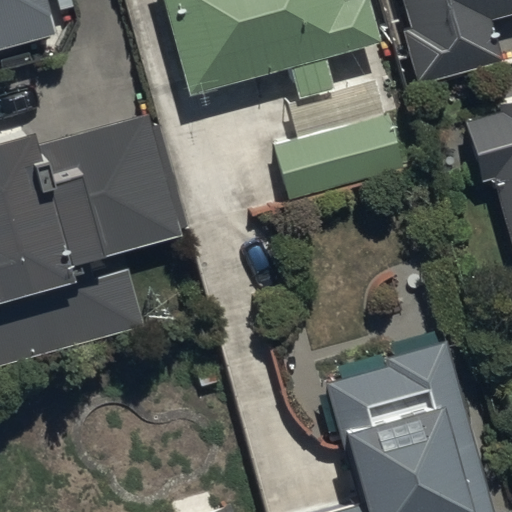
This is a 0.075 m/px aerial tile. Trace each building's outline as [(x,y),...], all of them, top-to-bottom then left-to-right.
[(0,0),(0,52),(52,38),(41,0),(0,0)] [(159,0),(184,99),(286,73),(294,103),(329,94),(321,62),(374,48),(362,0),(159,0)] [(398,35),(411,86),(499,62),(489,23),(511,16),(511,0),(397,0),(407,33),(398,35)] [(476,179),(485,176),(510,256),(511,255),(511,105),(496,110),(497,114),(459,126),(476,179)] [(270,150),(284,202),(399,170),(385,118),(270,150)] [(0,367),(138,329),(118,259),(178,243),(144,120),(26,152),(23,140),(0,146),(0,367)] [(488,511),(442,344),(381,361),(383,368),(320,385),(354,509),(342,511),(488,511)] [(170,504),(172,511),(225,511),(226,511),(223,511),(213,511),(208,493),(170,504)]
